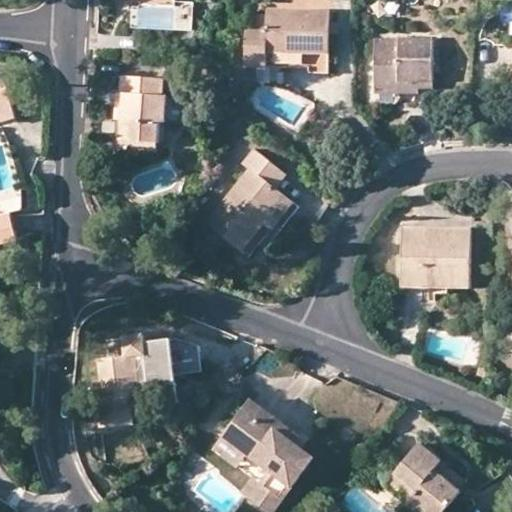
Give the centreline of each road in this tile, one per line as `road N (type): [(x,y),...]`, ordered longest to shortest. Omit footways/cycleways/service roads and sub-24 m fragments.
road 1 (residential): [(511,165),(437,164),(383,184),(344,240),(317,348)]
road 2 (residential): [(68,247),(56,429),(92,511)]
road 3 (residential): [(317,348),(68,247)]
road 4 (residential): [(75,26),(68,247)]
road 5 (residential): [(511,424),(317,348)]
